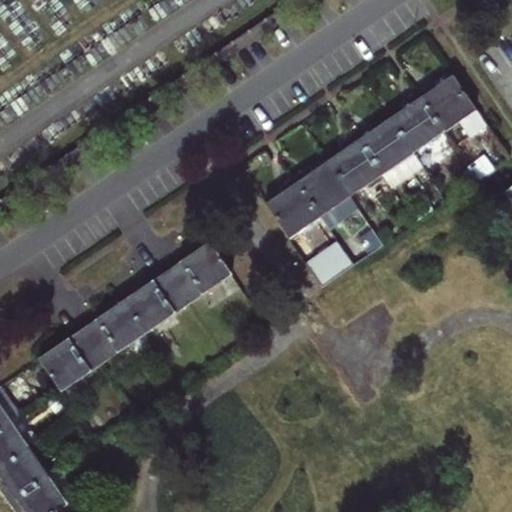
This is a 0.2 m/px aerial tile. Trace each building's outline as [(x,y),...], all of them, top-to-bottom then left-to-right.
[(430,87),(419,95),(446,134),(462,123),(472,138),(488,127),(455,78),(433,92),(430,87)] [(392,120),(416,154),(446,134),(419,95),(409,101),(412,106),(392,120)] [(369,129),(357,136),(385,176),(393,188),(424,166),(416,154),(392,120),(372,134),(369,129)] [(350,149),(330,162),(353,197),(385,176),(357,136),(347,143),(350,149)] [(305,171),(295,178),(323,218),(353,197),(330,162),(309,176),(305,171)] [(292,239),(323,218),(295,178),(285,185),(288,190),(268,204),(292,239)] [(322,282),(354,262),(340,240),(308,261),(322,282)] [(191,305),(233,277),(210,244),(168,272),(191,305)] [(148,334),(191,305),(168,272),(126,302),(148,334)] [(105,364),(148,334),(126,302),(82,331),(105,364)] [(62,393),(105,364),(82,331),(40,360),(62,393)] [(20,416),(1,388),(0,388),(0,404),(12,422),(20,416)] [(0,430),(12,422),(0,404),(0,430)] [(0,470),(31,450),(12,422),(0,430),(0,470)] [(5,496),(10,503),(49,476),(31,450),(0,470),(0,476),(10,492),(5,496)] [(16,511),(22,509),(23,511),(59,511),(69,506),(49,476),(10,503),(16,511)]
